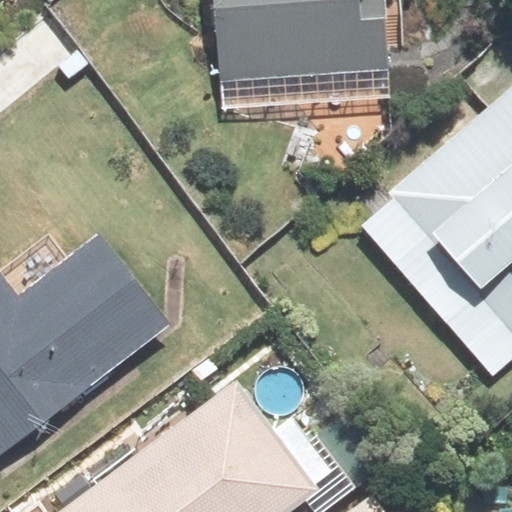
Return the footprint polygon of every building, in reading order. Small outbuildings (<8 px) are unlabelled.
[(384,0),(213,0),(219,83),(390,71),(384,0)] [(511,83),(387,192),(511,333),(511,83)] [(0,270),(0,456),(174,324),(100,228),(16,291),(0,270)] [(239,377),(56,511),(294,511),(340,479),(291,414),(275,425),(239,377)] [(388,511),(371,490),(341,511),(388,511)]
